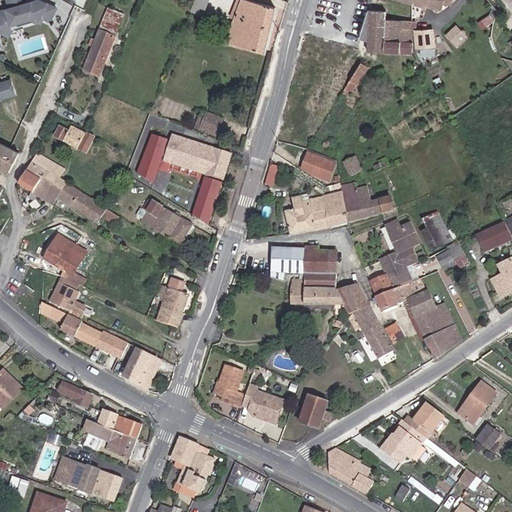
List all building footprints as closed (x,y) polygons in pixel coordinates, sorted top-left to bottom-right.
[(16,23),(22,26),(36,21),(37,22),(40,15),(44,17),(50,20),(56,7),(41,0),(39,0),(28,4),(27,0),(6,0),(6,1),(9,9),(0,12),(0,20),(9,25),(16,23)] [(204,11),(208,0),(197,0),(195,8),(204,11)] [(264,54),(276,9),(242,0),(236,0),(229,19),(233,20),(224,43),(264,54)] [(401,0),(413,3),(439,11),(440,8),(449,11),(451,0),(401,0)] [(99,31),(113,37),(121,16),(117,14),(118,9),(111,6),(109,11),(108,10),(99,31)] [(367,51),(382,52),(383,19),(386,11),(366,10),(358,38),(367,40),(367,51)] [(382,52),(412,54),(412,31),(399,31),(399,20),(383,19),(382,52)] [(9,25),(0,20),(0,32),(8,37),(12,29),(22,26),(16,23),(9,25)] [(399,31),(412,31),(412,20),(399,20),(399,31)] [(456,23),(445,34),(458,47),(469,36),(456,23)] [(433,29),(414,30),(415,48),(435,47),(433,29)] [(115,38),(113,37),(99,31),(98,31),(82,71),(99,78),(115,38)] [(307,33),(300,55),(322,62),(316,82),(343,90),(361,61),(363,57),(360,49),(307,33)] [(322,62),(300,55),(294,75),(316,82),(322,62)] [(361,61),(343,90),(350,93),(356,83),(359,84),(369,67),(361,61)] [(0,97),(11,94),(7,83),(0,85),(0,97)] [(198,132),(205,113),(199,111),(193,130),(198,132)] [(198,132),(216,139),(223,119),(205,113),(198,132)] [(162,129),(165,120),(149,115),(146,123),(162,129)] [(95,137),(86,132),(85,135),(70,127),(68,130),(59,126),(53,137),(86,153),(95,137)] [(143,130),(132,158),(130,162),(144,166),(156,135),(143,130)] [(181,202),(179,208),(191,215),(210,220),(231,155),(173,138),(165,161),(208,175),(203,192),(197,190),(192,205),(181,202)] [(19,153),(0,142),(0,169),(7,173),(19,153)] [(35,151),(31,160),(30,161),(50,173),(44,184),(53,189),(60,178),(64,169),(35,151)] [(307,152),(303,164),(316,168),(331,174),(335,161),(307,152)] [(363,169),(356,156),(342,162),(349,176),(363,169)] [(160,166),(171,169),(173,164),(162,160),(160,166)] [(50,173),(30,161),(16,185),(51,206),(55,199),(66,182),(60,178),(53,189),(44,184),(50,173)] [(274,185),(278,164),(270,163),(267,184),(274,185)] [(331,174),(316,168),(313,176),(329,181),(331,174)] [(112,230),(121,217),(111,211),(66,182),(55,199),(107,231),(109,228),(112,230)] [(343,192),(349,223),(394,212),(391,197),(371,202),(367,187),(356,189),(355,183),(341,186),(343,192)] [(323,196),(330,228),(349,223),(343,192),(323,196)] [(285,212),(289,235),(330,228),(323,196),(307,199),(308,200),(300,202),(299,196),(295,197),(296,203),(293,203),(294,210),(285,212)] [(180,246),(193,226),(152,202),(140,222),(180,246)] [(438,248),(448,244),(454,242),(439,210),(423,217),(428,226),(438,248)] [(423,242),(412,220),(401,225),(398,219),(385,224),(396,253),(413,246),(423,242)] [(511,240),(511,234),(504,220),(475,232),(485,252),(500,246),(510,241),(511,240)] [(430,252),(438,248),(428,226),(424,229),(424,239),(430,252)] [(448,244),(450,248),(455,257),(464,253),(458,240),(454,242),(448,244)] [(511,245),(510,241),(500,246),(502,251),(511,246),(511,245)] [(60,278),(78,286),(88,265),(57,247),(58,246),(53,243),(42,258),(42,261),(60,272),(62,269),(64,271),(60,278)] [(272,245),(270,276),(284,281),(285,272),(305,273),(304,286),(315,286),(317,248),(272,245)] [(396,253),(378,260),(385,275),(407,266),(413,263),(419,261),(413,246),(396,253)] [(329,273),(331,251),(331,248),(317,248),(315,286),(337,287),(338,273),(329,273)] [(455,257),(450,248),(437,254),(441,264),(455,258),(455,257)] [(270,276),(270,261),(243,251),(239,265),(270,276)] [(339,251),(331,251),(329,273),(338,273),(339,251)] [(491,278),(501,298),(511,291),(511,257),(511,256),(497,263),(502,273),(491,278)] [(444,270),(458,264),(455,258),(441,264),(444,270)] [(413,281),(420,278),(413,263),(407,266),(413,281)] [(385,275),(370,281),(376,297),(413,281),(407,266),(385,275)] [(413,281),(376,297),(381,311),(402,301),(407,299),(426,339),(435,358),(463,337),(445,303),(436,307),(429,290),(433,288),(427,275),(420,278),(413,281)] [(60,278),(59,281),(76,290),(78,286),(60,278)] [(156,322),(177,329),(187,296),(180,293),(183,284),(169,280),(156,322)] [(76,290),(59,281),(49,302),(81,318),(87,308),(75,302),(79,294),(75,292),(76,290)] [(358,283),(337,287),(344,305),(349,314),(354,311),(369,302),(358,283)] [(344,305),(337,287),(315,286),(304,286),(304,303),(344,305)] [(407,299),(402,301),(420,341),(426,339),(407,299)] [(95,348),(103,332),(41,301),(40,317),(61,327),(59,331),(95,348)] [(384,332),(369,302),(354,311),(378,357),(393,349),(391,344),(384,332)] [(395,326),(384,332),(391,344),(402,338),(395,326)] [(103,332),(95,348),(121,360),(128,344),(103,332)] [(148,391),(163,361),(137,348),(122,378),(148,391)] [(241,409),(245,395),(237,393),(243,373),(224,366),(218,384),(215,395),(221,397),(229,400),(227,404),(241,409)] [(0,409),(22,389),(2,371),(0,372),(0,409)] [(498,392),(483,381),(458,412),(468,418),(472,414),(478,419),(498,392)] [(88,410),(93,397),(63,383),(59,392),(73,399),(72,403),(88,410)] [(276,420),(284,398),(249,385),(245,396),(243,402),(251,404),(250,407),(254,412),(264,416),(265,414),(269,415),(268,417),(276,420)] [(327,419),(329,412),(324,410),(327,401),(308,394),(299,419),(318,426),(322,417),(327,419)] [(426,399),(412,418),(433,432),(446,414),(426,399)] [(96,424),(137,441),(141,430),(141,428),(118,419),(119,417),(102,410),(96,424)] [(433,432),(412,418),(407,414),(403,419),(428,438),(433,432)] [(428,438),(403,419),(399,426),(401,428),(395,436),(397,438),(393,442),(388,439),(381,449),(401,464),(408,454),(422,465),(433,449),(425,442),(428,438)] [(129,460),(137,441),(96,424),(87,420),(82,432),(87,435),(83,445),(96,451),(101,440),(109,443),(106,451),(129,460)] [(477,437),(491,447),(501,434),(488,423),(477,437)] [(198,442),(180,433),(170,457),(177,459),(174,466),(181,469),(174,488),(194,496),(197,490),(200,492),(215,457),(206,453),(195,448),(198,442)] [(209,447),(198,442),(195,448),(206,453),(209,447)] [(346,452),(330,443),(319,450),(312,462),(367,492),(374,480),(356,470),(363,456),(349,448),(346,452)] [(57,470),(65,473),(69,461),(62,459),(57,470)] [(69,461),(65,473),(61,483),(114,502),(122,480),(69,461)] [(468,468),(460,479),(469,486),(477,475),(468,468)] [(32,481),(14,475),(8,492),(26,498),(32,481)] [(403,500),(410,489),(403,484),(395,495),(403,500)] [(63,511),(66,504),(37,494),(31,511),(63,511)] [(478,511),(459,499),(450,511),(478,511)] [(147,511),(169,511),(171,508),(172,507),(161,503),(158,509),(151,506),(148,511),(147,511)]
